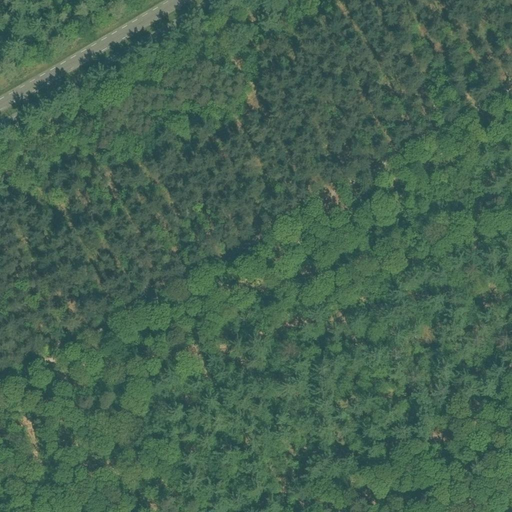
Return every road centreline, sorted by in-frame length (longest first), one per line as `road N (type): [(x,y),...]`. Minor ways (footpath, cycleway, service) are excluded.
road 1 (track): [(0,390),(511,89)]
road 2 (tertiary): [(0,105),(182,0)]
